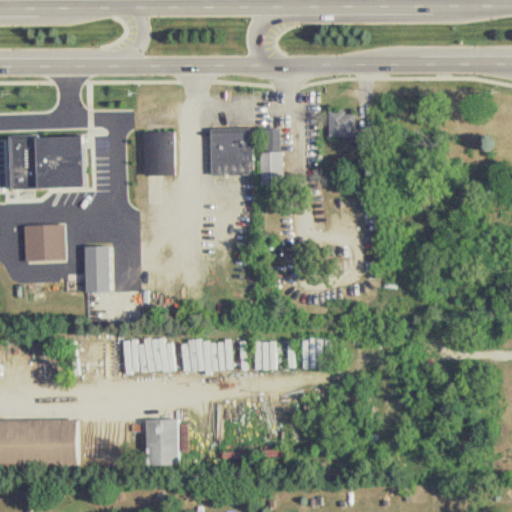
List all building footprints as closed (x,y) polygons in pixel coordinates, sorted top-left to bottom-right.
[(329,137),(356,137),(356,112),(329,112),(329,137)] [(261,152),(261,187),(283,187),(283,128),(266,128),(266,152),(261,152)] [(100,185),(97,129),(23,135),(27,191),(100,185)] [(255,174),(255,129),(212,129),(212,174),(255,174)] [(145,175),(176,175),(176,132),(145,132),(145,175)] [(127,133),(87,133),(87,200),(127,200),(127,133)] [(78,224),(37,225),(37,260),(78,259),(78,224)] [(96,245),(122,245),(123,293),(96,293),(96,245)] [(0,418),(88,419),(88,449),(0,448),(0,418)] [(193,469),(191,420),(156,421),(157,470),(193,469)]
